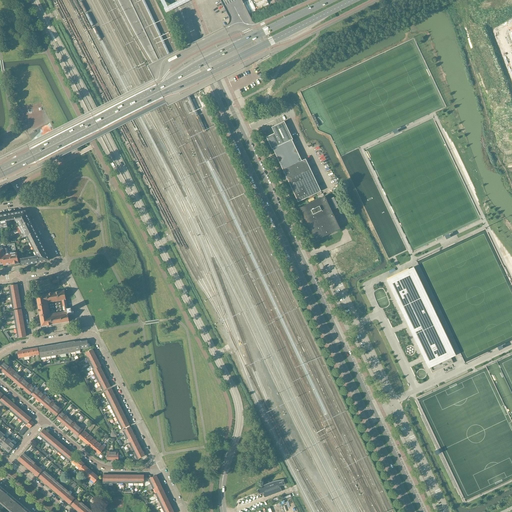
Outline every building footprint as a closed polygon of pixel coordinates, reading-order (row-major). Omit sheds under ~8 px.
[(266,48),(263,41),(261,38),(258,30),(256,28),(256,26),(254,23),(253,23),(253,22),(252,22),(252,21),(249,14),(241,0),(235,0),(234,1),(232,2),(230,3),(227,4),(225,5),(223,6),(228,17),(228,18),(228,19),(229,19),(229,20),(229,21),(228,21),(228,22),(228,23),(228,24),(227,24),(227,25),(226,25),(226,26),(225,26),(225,27),(224,27),(222,27),(223,28),(224,31),(226,34),(227,35),(228,39),(229,40),(230,43),(231,44),(233,47),(235,51),(237,54),(238,58),(241,64),(243,68),(252,64),(255,62),(261,59),(269,55),(267,50),(266,48)] [(272,150),(273,149),(292,140),(293,140),(284,122),(271,128),(274,134),(266,137),(272,150)] [(321,192),(305,159),(301,161),(292,140),(273,149),(298,202),(321,192)] [(330,209),(334,207),(328,195),(324,196),(324,197),(320,198),(320,199),(316,200),(316,201),(312,202),(308,204),(304,206),(300,208),(299,208),(300,209),(301,212),(302,213),(305,220),(305,221),(307,224),(307,225),(309,228),(309,229),(311,232),(311,233),(313,236),(313,237),(315,240),(315,241),(316,241),(319,239),(320,239),(323,237),(324,237),(327,235),(328,235),(331,233),(332,233),(335,231),(335,232),(336,231),(339,229),(339,230),(340,229),(338,225),(336,221),(334,217),(332,213),(330,209)] [(25,212),(18,213),(17,212),(14,213),(14,214),(15,220),(16,222),(27,216),(25,212)] [(15,220),(14,214),(14,213),(11,213),(11,214),(5,215),(7,225),(10,221),(11,221),(12,221),(13,223),(15,222),(14,220),(15,220)] [(27,216),(16,222),(18,227),(30,221),(29,219),(28,218),(27,216)] [(32,227),(31,225),(31,224),(30,221),(18,227),(21,232),(32,227)] [(26,236),(35,232),(32,227),(21,232),(19,233),(20,235),(22,234),(24,238),(26,236)] [(35,232),(26,236),(30,243),(38,239),(35,232)] [(38,239),(30,243),(33,249),(41,245),(38,239)] [(2,247),(0,247),(0,264),(3,264),(4,266),(11,265),(12,265),(18,264),(17,252),(14,252),(14,251),(16,251),(14,243),(7,245),(8,248),(3,249),(2,247)] [(41,245),(33,249),(36,256),(37,256),(45,251),(44,249),(43,249),(41,245)] [(45,251),(37,256),(38,262),(47,261),(49,261),(46,255),(46,254),(45,251)] [(36,256),(29,257),(30,264),(38,262),(37,256),(36,256)] [(20,259),(21,265),(30,264),(29,257),(20,259)] [(407,270),(387,280),(429,368),(431,368),(432,371),(441,367),(450,363),(447,355),(430,320),(428,316),(409,276),(407,270)] [(411,275),(409,276),(428,316),(431,314),(435,312),(417,272),(411,275)] [(69,322),(68,317),(68,315),(74,314),(73,310),(72,310),(71,308),(67,309),(64,290),(36,295),(41,327),(69,322)] [(433,318),(430,320),(447,355),(449,354),(454,351),(437,316),(433,318)] [(81,342),(74,343),(74,342),(75,351),(80,350),(80,349),(88,347),(88,348),(91,347),(90,345),(87,345),(87,341),(81,342)] [(94,354),(92,350),(91,348),(87,350),(88,352),(86,353),(88,357),(94,354)] [(6,365),(1,371),(5,374),(10,368),(6,365)] [(10,368),(5,374),(9,377),(14,372),(10,368)] [(14,372),(9,377),(13,381),(18,375),(14,372)] [(18,375),(13,381),(17,384),(22,378),(18,375)] [(22,378),(17,384),(21,388),(26,382),(22,378)] [(26,382),(21,388),(25,391),(30,385),(26,382)] [(108,383),(100,386),(102,391),(103,390),(104,390),(110,387),(108,383)] [(30,385),(25,391),(30,395),(35,389),(30,385)] [(32,395),(36,398),(41,393),(37,389),(36,389),(36,388),(34,391),(35,392),(32,395)] [(103,393),(105,397),(113,393),(111,389),(104,392),(103,393)] [(41,393),(36,398),(40,402),(45,396),(41,393)] [(45,396),(40,402),(44,405),(49,399),(45,396)] [(12,403),(8,399),(3,406),(7,409),(12,403)] [(49,399),(44,405),(48,409),(53,403),(49,399)] [(16,406),(12,403),(7,409),(10,412),(16,406)] [(53,403),(48,409),(52,412),(57,406),(53,403)] [(19,409),(16,406),(10,412),(14,415),(19,409)] [(57,406),(52,412),(56,416),(61,410),(57,406)] [(23,412),(19,409),(14,415),(18,419),(23,412)] [(57,418),(61,422),(66,416),(63,413),(64,412),(63,411),(62,413),(62,412),(57,418)] [(27,416),(23,412),(18,419),(22,422),(27,416)] [(31,419),(27,416),(22,422),(26,425),(30,420),(31,419)] [(66,416),(61,422),(65,425),(70,419),(66,416)] [(70,419),(65,425),(69,429),(74,423),(70,419)] [(34,423),(30,420),(26,425),(19,433),(22,435),(28,427),(29,428),(34,423)] [(127,421),(119,425),(121,429),(123,428),(123,429),(129,425),(127,421)] [(74,423),(69,429),(73,432),(78,426),(74,423)] [(78,426),(73,432),(77,436),(82,430),(78,426)] [(122,431),(124,435),(132,431),(130,427),(124,430),(122,431)] [(38,436),(42,439),(47,433),(43,430),(38,436)] [(79,437),(83,440),(88,434),(84,431),(79,437)] [(132,431),(124,435),(126,439),(128,439),(134,435),(132,431)] [(51,436),(47,433),(42,439),(46,442),(51,436)] [(88,434),(83,440),(87,444),(92,438),(88,434)] [(55,439),(51,436),(46,442),(50,445),(55,439)] [(7,438),(1,445),(1,446),(5,449),(11,441),(7,438)] [(92,438),(87,444),(91,447),(96,442),(92,438)] [(59,443),(55,439),(50,445),(54,449),(59,443)] [(11,441),(5,449),(9,452),(15,445),(11,441)] [(96,442),(91,447),(95,451),(100,445),(96,442)] [(63,446),(59,443),(54,449),(57,452),(63,446)] [(100,445),(95,451),(99,454),(104,448),(100,445)] [(66,449),(63,446),(57,452),(61,455),(66,449)] [(70,452),(66,449),(61,455),(65,458),(70,452)] [(74,456),(70,452),(65,458),(69,462),(70,461),(74,456)] [(142,452),(134,455),(136,460),(138,459),(144,456),(142,452)] [(23,453),(18,460),(22,463),(27,456),(23,453)] [(27,456),(22,463),(25,466),(31,460),(27,456)] [(72,462),(75,465),(80,460),(76,457),(72,462)] [(31,460),(25,466),(29,470),(34,464),(35,463),(31,460)] [(84,464),(80,460),(75,465),(79,468),(79,469),(79,470),(83,465),(84,464)] [(34,464),(29,470),(33,473),(38,467),(34,464)] [(38,467),(33,473),(37,476),(39,474),(42,471),(38,467)] [(87,468),(83,473),(87,476),(91,471),(87,468)] [(44,471),(41,475),(39,478),(43,481),(48,474),(44,471)] [(48,474),(43,481),(46,484),(52,478),(48,474)] [(98,478),(94,474),(90,479),(94,483),(98,478)] [(148,479),(150,484),(158,481),(156,475),(149,479),(148,479)] [(52,478),(46,484),(50,488),(56,481),(52,478)] [(258,492),(259,494),(263,493),(264,494),(263,494),(264,498),(281,491),(280,488),(279,488),(279,487),(281,486),(285,485),(283,480),(284,480),(282,480),(280,480),(279,480),(277,481),(275,481),(274,481),(272,482),(270,482),(269,483),(267,484),(266,484),(264,485),(263,486),(262,487),(260,487),(259,488),(258,489),(256,490),(257,490),(258,492)] [(56,481),(50,488),(54,491),(60,484),(56,481)] [(158,481),(150,484),(152,489),(154,488),(160,485),(158,481)] [(60,484),(54,491),(58,494),(64,487),(60,484)] [(30,511),(0,486),(0,501),(12,511),(30,511)] [(64,487),(58,494),(62,497),(67,491),(64,487)] [(163,490),(156,493),(155,494),(157,499),(165,495),(163,490)] [(67,491),(62,497),(66,501),(70,495),(71,494),(67,491)] [(70,495),(66,501),(70,504),(73,500),(74,499),(70,495)] [(165,495),(157,499),(159,503),(167,500),(165,495)] [(76,500),(74,502),(71,505),(75,509),(80,503),(76,500)] [(167,500),(159,503),(161,508),(169,504),(167,500)] [(80,503),(75,509),(79,511),(85,505),(81,502),(80,503)]
